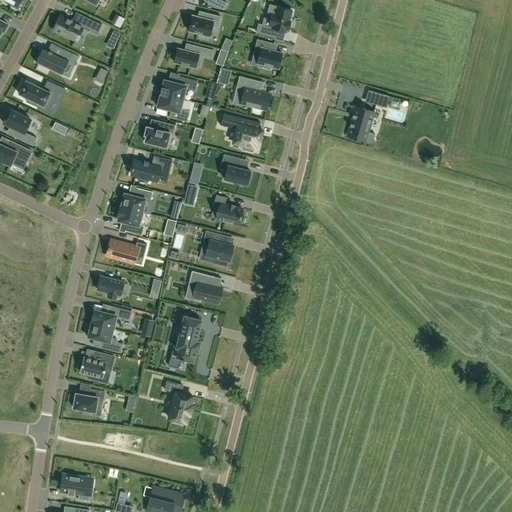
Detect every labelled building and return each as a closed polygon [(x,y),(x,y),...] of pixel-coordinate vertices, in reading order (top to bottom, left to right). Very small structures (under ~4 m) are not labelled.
[(210,0),(209,3),(224,10),(227,3),(221,0),(220,0),(210,0)] [(291,21),(290,21),(292,11),(277,7),(275,14),(272,13),(270,20),(264,19),(263,25),(259,24),(257,33),(276,38),(278,30),(287,32),(287,30),(288,30),(291,21)] [(207,13),(205,19),(192,16),(188,31),(201,34),(200,36),(207,38),(208,36),(210,36),(212,27),(218,28),(221,16),(207,13)] [(82,26),(84,20),(75,15),(72,21),(61,15),(54,30),(76,41),(83,26),(82,26)] [(257,39),(253,54),(265,57),(262,67),(270,69),(271,66),(278,68),(282,53),(269,50),(271,43),(257,39)] [(368,52),(394,58),(397,46),(371,40),(368,52)] [(214,50),(192,45),(190,52),(178,49),(174,62),(181,64),(181,65),(188,67),(188,66),(195,68),(199,55),(212,58),(214,50)] [(36,61),(36,62),(37,63),(38,64),(38,63),(51,69),(58,73),(60,73),(59,74),(60,74),(61,74),(62,75),(62,74),(62,73),(68,61),(69,62),(72,56),(77,59),(78,57),(77,56),(77,57),(73,55),(73,54),(55,46),(52,53),(48,51),(43,48),(39,56),(38,56),(37,57),(39,57),(37,60),(37,61),(36,61)] [(408,68),(401,106),(421,109),(428,71),(408,68)] [(162,87),(160,94),(184,100),(187,88),(195,90),(197,81),(178,76),(177,83),(173,82),(173,83),(168,81),(164,80),(163,87),(162,87)] [(239,76),(237,86),(245,88),(241,103),(267,110),(271,94),(259,91),(260,88),(262,88),(264,82),(239,76)] [(25,80),(19,94),(28,98),(26,102),(35,106),(37,103),(48,108),(58,86),(47,81),(44,89),(42,88),(36,85),(25,80)] [(348,108),(352,83),(337,81),(334,97),(340,98),(338,107),(348,108)] [(379,93),(376,105),(386,108),(389,96),(379,93)] [(158,97),(156,106),(167,109),(170,109),(170,110),(171,110),(169,117),(187,122),(190,111),(182,109),(184,100),(160,94),(161,94),(160,98),(158,97)] [(353,115),(347,136),(363,140),(366,132),(368,132),(374,112),(360,108),(358,116),(353,115)] [(7,115),(3,123),(17,130),(14,137),(33,146),(37,138),(25,132),(31,120),(11,110),(8,116),(7,115)] [(223,113),(221,125),(237,129),(234,142),(244,145),(243,150),(252,153),(253,147),(255,148),(256,143),(259,144),(261,135),(258,135),(260,130),(259,130),(260,123),(240,118),(223,113)] [(398,115),(395,125),(408,129),(411,119),(398,115)] [(167,147),(170,134),(173,134),(175,125),(161,122),(160,127),(157,126),(156,129),(147,127),(145,135),(146,136),(145,142),(167,147)] [(407,135),(408,129),(394,126),(393,132),(407,135)] [(198,144),(202,130),(196,128),(192,142),(198,144)] [(26,163),(32,152),(10,141),(7,147),(0,143),(0,161),(2,162),(9,165),(10,166),(11,165),(15,157),(26,163)] [(225,155),(222,165),(228,166),(224,179),(226,179),(226,181),(231,183),(232,181),(247,185),(247,182),(249,183),(251,174),(250,174),(250,171),(240,168),(242,159),(225,155)] [(167,175),(169,168),(172,169),(174,161),(158,157),(155,166),(148,165),(149,164),(144,162),(144,163),(135,161),(133,167),(132,169),(133,170),(131,175),(138,177),(137,179),(148,182),(149,179),(157,181),(160,173),(167,175)] [(120,207),(144,213),(147,200),(150,200),(152,192),(134,188),(133,195),(124,194),(121,207),(120,206),(120,207)] [(239,225),(243,209),(233,207),(234,206),(229,204),(229,205),(226,205),(228,198),(216,195),(213,207),(220,208),(217,219),(239,225)] [(177,218),(182,203),(176,202),(171,217),(177,218)] [(142,221),(144,213),(120,207),(118,217),(119,217),(118,221),(126,223),(124,231),(142,235),(144,226),(140,226),(142,221)] [(229,261),(233,246),(223,243),(225,236),(206,231),(204,239),(209,241),(206,255),(216,258),(215,263),(226,266),(228,261),(229,261)] [(144,256),(147,244),(137,242),(136,246),(111,239),(106,256),(135,263),(137,254),(144,256)] [(221,294),(222,287),(212,285),(214,277),(192,271),(189,280),(197,282),(193,300),(200,302),(200,299),(218,304),(220,297),(220,295),(221,295),(221,294)] [(124,282),(101,276),(97,290),(109,293),(108,297),(119,300),(124,282)] [(114,329),(117,317),(129,320),(131,312),(112,307),(110,314),(94,310),(91,320),(92,320),(91,323),(114,329)] [(174,345),(171,356),(181,358),(181,359),(184,360),(184,359),(194,362),(196,351),(198,352),(198,350),(200,344),(200,342),(196,341),(201,320),(181,315),(178,327),(179,327),(179,326),(182,327),(177,346),(174,345)] [(112,339),(114,329),(91,323),(90,327),(89,326),(87,336),(103,340),(101,348),(120,352),(122,344),(117,343),(117,340),(112,339)] [(111,372),(115,356),(95,352),(93,359),(84,357),(80,372),(88,374),(87,378),(95,380),(96,376),(103,378),(105,370),(111,372)] [(190,415),(192,405),(190,405),(193,396),(181,393),(183,386),(167,381),(165,390),(176,393),(169,418),(174,420),(173,422),(183,425),(184,422),(186,423),(188,414),(190,415)] [(76,393),(73,408),(86,410),(85,412),(93,414),(99,415),(101,403),(102,399),(104,399),(105,392),(89,389),(88,395),(76,393)] [(63,474),(60,491),(68,492),(67,495),(74,496),(75,493),(77,494),(79,494),(78,499),(89,501),(90,495),(90,490),(85,489),(86,477),(63,474)] [(185,495),(160,489),(157,499),(150,497),(146,511),(149,511),(172,511),(174,509),(181,510),(185,495)] [(115,511),(119,511),(131,511),(133,507),(117,503),(115,511)]
